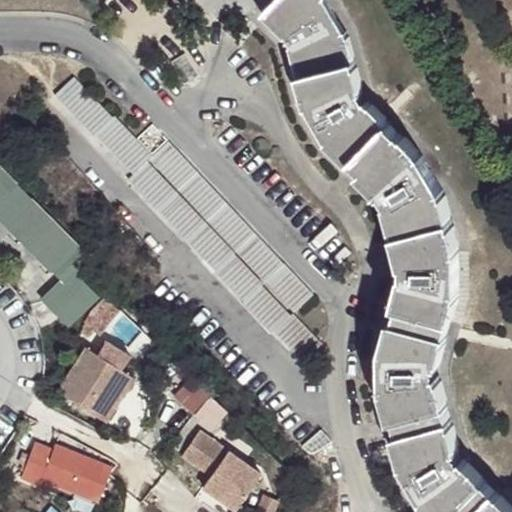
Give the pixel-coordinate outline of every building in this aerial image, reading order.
[(323,144),(344,164),(348,162),(385,124),(363,103),(359,94),(354,78),(343,36),(340,36),(319,0),(318,0),(276,0),(258,19),(280,39),(285,49),(303,107),(305,108),(325,142),(323,144)] [(89,137),(92,134),(109,118),(71,77),(51,97),(89,137)] [(147,159),(151,156),(112,116),(109,118),(92,134),(130,174),(144,162),(147,159)] [(355,170),(359,174),(397,135),(385,124),(348,162),(355,170)] [(448,223),(442,204),(442,195),(437,195),(417,160),(419,157),(397,135),(359,174),(356,178),(382,205),(391,237),(448,223)] [(175,190),(194,171),(165,142),(151,156),(147,159),(175,190)] [(124,180),(153,211),(172,193),(144,162),(130,174),(124,180)] [(0,217),(59,277),(69,269),(83,255),(0,168),(0,217)] [(194,171),(175,190),(205,220),(223,204),(194,171)] [(172,193),(153,211),(183,241),(201,223),(172,193)] [(223,204),(205,220),(234,251),(252,234),(223,204)] [(201,223),(183,241),(212,272),(231,253),(201,223)] [(448,223),(391,237),(398,265),(398,275),(389,306),(395,308),(447,323),(456,295),(453,293),(454,251),(456,250),(448,223)] [(281,264),(252,234),(234,251),(263,282),(281,264)] [(259,283),(231,253),(212,272),(241,302),(258,285),(259,283)] [(310,294),(281,264),(263,282),(291,312),(310,294)] [(41,299),(68,326),(97,297),(69,269),(59,277),(41,299)] [(287,315),(258,285),(241,302),(239,305),(267,333),(270,331),(287,315)] [(393,315),(390,322),(443,336),(445,330),(447,323),(395,308),(393,315)] [(289,313),(287,315),(270,331),(299,361),(318,343),(289,313)] [(386,421),(392,420),(444,406),(437,380),(434,365),(435,363),(443,336),(390,322),(387,321),(380,348),(383,349),(383,390),(378,391),(386,421)] [(123,393),(135,375),(92,346),(63,391),(112,423),(121,408),(116,404),(123,393)] [(142,378),(135,375),(123,393),(129,397),(142,378)] [(193,380),(175,397),(190,414),(209,398),(193,380)] [(121,408),(129,397),(123,393),(116,404),(121,408)] [(444,406),(392,420),(396,435),(448,423),(444,406)] [(448,423),(396,435),(391,436),(398,463),(402,461),(419,498),(418,500),(429,511),(449,511),(482,482),(461,461),(455,448),(448,423)] [(208,431),(189,456),(217,477),(208,488),(240,511),(241,511),(268,475),(208,431)] [(36,454),(42,442),(37,440),(31,452),(36,454)] [(59,451),(42,442),(36,454),(26,477),(43,486),(46,480),(100,507),(116,472),(62,445),(59,451)] [(472,511),(493,492),(482,482),(449,511),(472,511)] [(511,511),(493,492),(472,511),(511,511)]
